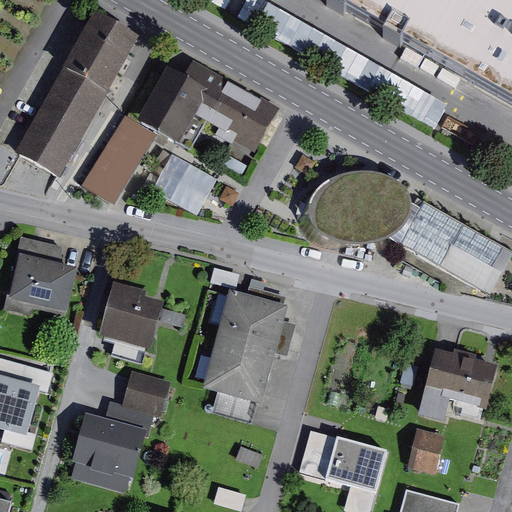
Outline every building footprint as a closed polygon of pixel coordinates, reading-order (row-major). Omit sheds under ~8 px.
[(511,0),(313,0),(511,112),(511,0)] [(149,35),(105,10),(23,152),(67,177),(149,35)] [(289,111),(201,60),(193,74),(219,89),(205,113),(230,127),(224,137),(239,146),(242,141),(264,153),(289,111)] [(178,65),(171,76),(148,117),(168,128),(189,140),(205,113),(219,89),(193,74),(178,65)] [(162,71),(134,118),(164,135),(168,128),(148,117),(171,76),(162,71)] [(130,116),(90,186),(123,205),(164,135),(134,118),(130,116)] [(180,154),(160,190),(204,215),(225,179),(180,154)] [(388,243),(394,240),(493,297),(511,263),(511,251),(428,203),(425,208),(419,204),(418,196),(413,187),(405,180),(395,176),(386,174),(371,172),(359,173),(348,177),(340,181),(339,181),(330,186),(329,186),(323,193),(318,203),(317,213),(318,219),(319,223),(324,232),(331,239),(340,243),(342,244),(353,246),(365,247),(371,246),(388,243)] [(23,259),(10,311),(37,317),(39,309),(70,316),(71,312),(76,313),(88,267),(69,263),(73,247),(29,236),(25,251),(30,252),(28,260),(23,259)] [(126,282),(110,336),(124,340),(119,356),(149,366),(154,349),(161,351),(176,302),(162,298),(154,296),(155,291),(126,282)] [(255,293),(240,289),(214,388),(227,392),(221,414),(257,423),(263,402),(272,404),(284,355),(296,358),(304,326),(293,323),(298,305),(291,304),(293,296),(257,287),(255,293)] [(446,348),(428,414),(455,421),(460,405),(469,408),(467,414),(488,419),(491,406),(498,408),(510,365),(487,358),(488,354),(464,347),(462,353),(446,348)] [(0,372),(0,425),(37,435),(48,391),(55,392),(60,373),(4,358),(1,372),(0,372)] [(179,382),(140,371),(130,407),(136,409),(135,412),(124,409),(120,421),(143,427),(148,411),(170,417),(179,382)] [(149,436),(93,419),(82,462),(101,467),(100,472),(118,476),(120,471),(137,477),(149,436)] [(423,428),(414,469),(444,476),(453,435),(423,428)] [(319,431),(308,472),(387,494),(398,453),(319,431)] [(0,445),(0,468),(6,469),(9,446),(0,445)] [(248,447),(243,460),(265,469),(271,456),(248,447)] [(465,511),(468,504),(415,489),(408,511),(465,511)] [(0,495),(0,511),(18,511),(21,501),(0,495)]
